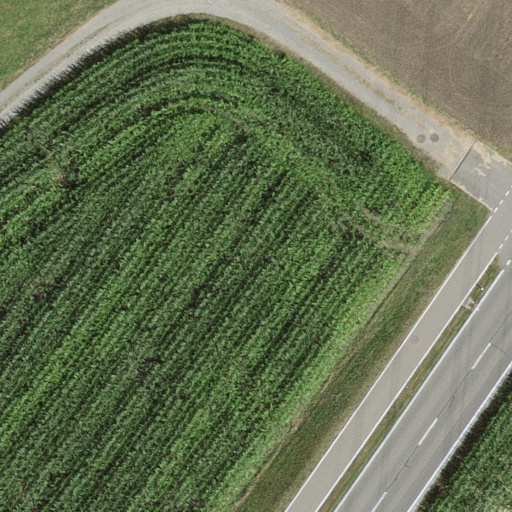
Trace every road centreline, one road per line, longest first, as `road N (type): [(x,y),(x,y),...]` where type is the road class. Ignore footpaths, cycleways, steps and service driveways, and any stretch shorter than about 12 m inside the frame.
road 1 (track): [(511,187),(257,19),(214,4),(179,6),(141,23),(0,126)]
road 2 (tertiary): [(511,308),(369,511)]
